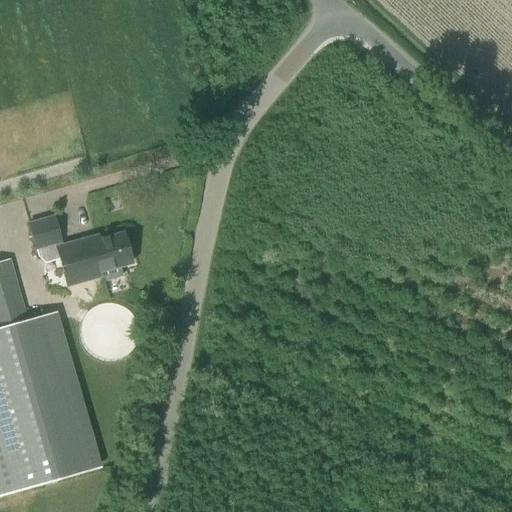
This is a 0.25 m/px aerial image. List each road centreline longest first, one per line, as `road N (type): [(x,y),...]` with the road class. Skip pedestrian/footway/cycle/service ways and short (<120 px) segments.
road 1 (unclassified): [(151,511),(229,139),(281,68),(344,12)]
road 2 (unclassified): [(344,12),(511,158)]
